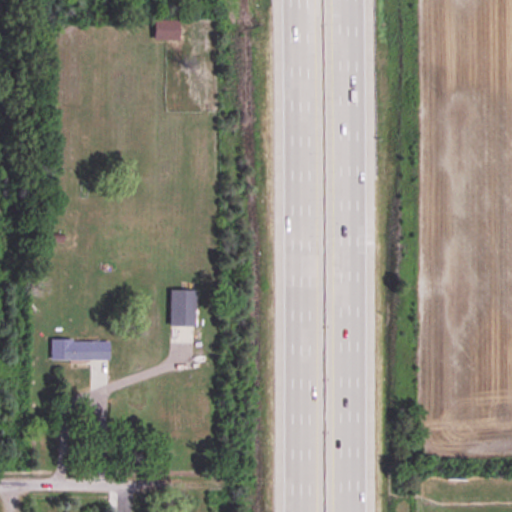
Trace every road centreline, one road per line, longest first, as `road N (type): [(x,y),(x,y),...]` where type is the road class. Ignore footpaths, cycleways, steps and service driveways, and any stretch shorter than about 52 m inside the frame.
road 1 (motorway): [(353,511),(346,0)]
road 2 (motorway): [(292,0),(296,511)]
road 3 (residential): [(0,484),(220,483)]
